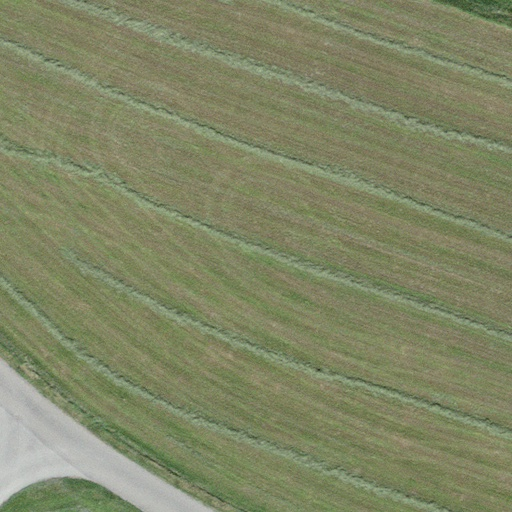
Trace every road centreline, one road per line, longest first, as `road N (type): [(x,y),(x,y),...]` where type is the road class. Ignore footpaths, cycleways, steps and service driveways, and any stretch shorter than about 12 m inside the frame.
road 1 (track): [(338,511),(83,352),(0,288)]
road 2 (track): [(0,466),(83,352)]
